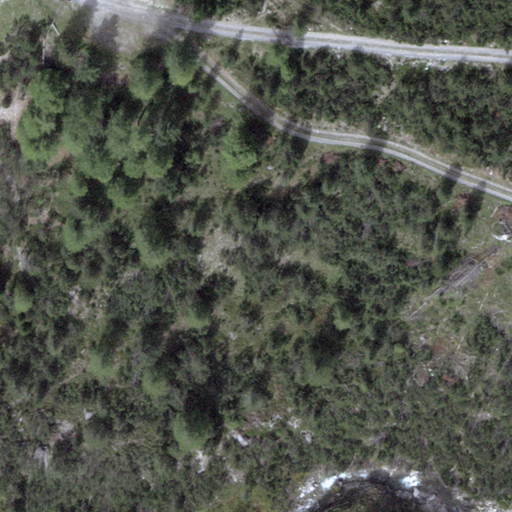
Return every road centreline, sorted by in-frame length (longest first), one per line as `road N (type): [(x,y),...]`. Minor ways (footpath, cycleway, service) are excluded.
road 1 (track): [(83,0),(151,19),(511,57)]
road 2 (track): [(151,19),(277,123),(321,138),(379,143),(511,196)]
